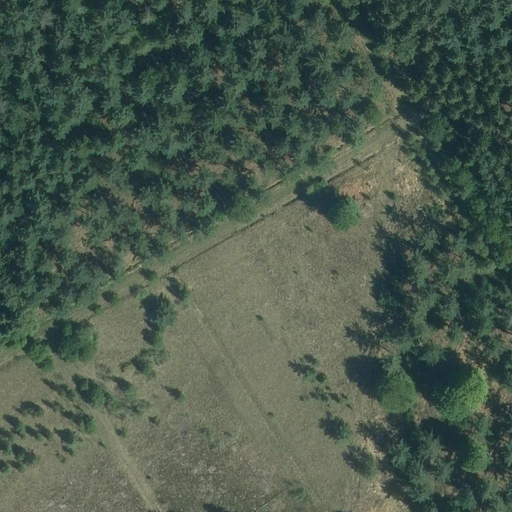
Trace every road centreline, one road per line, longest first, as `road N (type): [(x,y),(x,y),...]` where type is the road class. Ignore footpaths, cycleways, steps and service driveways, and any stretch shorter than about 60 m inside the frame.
road 1 (track): [(0,353),(410,119)]
road 2 (track): [(511,287),(410,119),(449,113),(511,140)]
road 3 (track): [(43,328),(156,511)]
